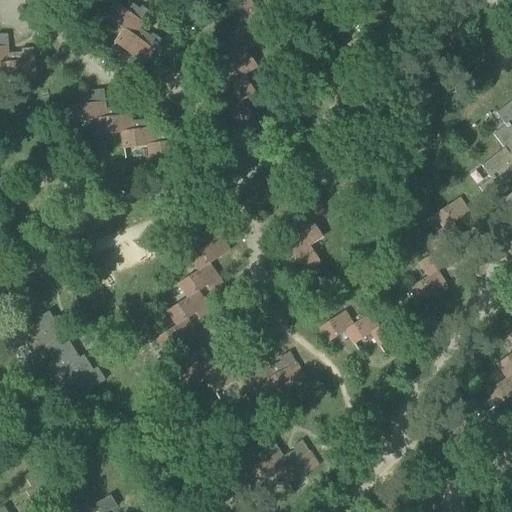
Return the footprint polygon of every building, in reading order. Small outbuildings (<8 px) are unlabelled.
[(232,0),(231,1),(242,18),(248,25),(261,17),(250,0),(232,0)] [(381,5),(389,0),(365,0),(372,10),(373,11),(381,5)] [(105,17),(125,31),(135,37),(141,30),(152,14),(142,7),(140,9),(129,2),(124,9),(115,3),(105,17)] [(372,10),(356,21),(365,34),(365,35),(373,29),(384,22),(387,26),(393,22),(381,5),(373,11),(372,10)] [(232,32),(240,43),(246,51),(259,42),(248,25),(242,18),(225,29),(228,34),(232,32)] [(365,34),(348,45),(357,58),(358,59),(382,42),(373,29),(365,35),(365,34)] [(135,37),(125,31),(115,44),(144,66),(162,41),(153,34),(150,37),(141,30),(135,37)] [(0,65),(10,64),(9,54),(8,35),(0,35),(0,65)] [(227,51),(238,68),(244,76),(257,67),(246,51),(240,43),(227,51)] [(0,65),(0,81),(35,79),(33,49),(21,50),(21,53),(9,54),(10,64),(0,65)] [(238,68),(225,77),(236,93),(242,101),(255,93),(244,76),(238,68)] [(356,78),(330,95),(339,108),(348,103),(365,92),(356,78)] [(80,105),(69,107),(72,124),(96,121),(96,120),(107,119),(106,109),(104,90),(92,91),(92,95),(79,96),(80,105)] [(253,118),(242,101),(236,93),(218,105),(221,109),(225,106),(239,127),(253,118)] [(493,135),(504,149),(509,155),(511,152),(511,101),(496,114),(506,126),(493,135)] [(107,119),(96,120),(96,121),(98,136),(122,133),(133,131),(132,122),(133,122),(130,103),(118,104),(118,108),(106,109),(107,119)] [(348,103),(339,108),(322,119),(331,132),(339,126),(340,127),(351,120),(353,124),(359,120),(348,103)] [(133,131),(122,133),(124,149),(148,146),(148,145),(159,144),(158,135),(159,135),(156,115),(144,117),(145,120),(133,122),(132,122),(133,131)] [(331,132),(314,142),(322,156),(323,156),(348,140),(340,127),(339,126),(331,132)] [(159,144),(148,145),(148,146),(150,162),(186,158),(182,128),(170,130),(171,133),(159,135),(158,135),(159,144)] [(491,178),(479,188),(494,208),(506,199),(503,195),(511,188),(511,152),(509,155),(504,149),(482,166),(491,178)] [(305,213),(312,221),(325,212),(308,187),(294,196),(305,213)] [(460,199),(435,216),(443,229),(444,229),(452,223),(453,224),(469,213),(460,199)] [(323,237),(312,221),(305,213),(288,224),(292,230),(296,227),(303,238),(309,246),(310,246),(323,237)] [(443,229),(427,240),(436,253),(444,247),(445,248),(457,240),(460,244),(464,241),(453,224),(452,223),(444,229),(443,229)] [(209,265),(210,265),(230,252),(213,227),(203,233),(205,236),(194,243),(199,251),(190,257),(199,271),(199,272),(209,265)] [(303,238),(290,247),(306,272),(307,271),(321,262),(310,246),(309,246),(303,238)] [(428,277),(437,272),(454,261),(444,247),(436,253),(419,264),(428,277)] [(199,271),(179,285),(188,298),(188,299),(198,292),(208,286),(212,291),(222,284),(210,265),(209,265),(199,272),(199,271)] [(428,277),(412,288),(421,301),(421,302),(442,288),(445,292),(449,289),(437,272),(428,277)] [(188,298),(168,312),(178,325),(178,326),(187,320),(197,313),(201,319),(211,312),(198,292),(188,299),(188,298)] [(12,323),(0,331),(0,332),(7,344),(13,353),(26,345),(34,358),(46,350),(59,342),(55,336),(67,329),(59,316),(54,319),(49,312),(32,323),(29,318),(15,328),(12,323)] [(345,312),(320,329),(329,343),(345,332),(354,326),(345,312)] [(354,345),(371,334),(379,328),(371,315),(364,319),(361,315),(356,319),(358,323),(354,326),(345,332),(354,345)] [(379,328),(371,334),(379,347),(405,331),(396,317),(379,328)] [(178,325),(157,339),(166,354),(186,341),(189,346),(200,339),(187,320),(178,326),(178,325)] [(76,381),(84,394),(105,381),(98,369),(93,371),(84,356),(79,358),(69,342),(62,347),(59,342),(46,350),(53,361),(47,365),(63,390),(76,381)] [(177,377),(186,391),(207,379),(217,373),(212,365),(203,348),(192,354),(194,357),(182,363),(187,371),(177,377)] [(207,379),(215,393),(236,381),(246,374),(241,366),(232,349),(221,356),(223,358),(212,365),(217,373),(207,379)] [(244,395),(265,383),(265,382),(275,376),(270,368),(261,351),(250,357),(252,360),(241,366),(246,374),(236,381),(244,395)] [(265,382),(265,383),(273,397),(305,379),(290,353),(279,359),(281,362),(270,368),(275,376),(265,382)] [(511,354),(497,365),(507,379),(511,375),(511,354)] [(506,379),(486,392),(496,407),(511,396),(511,375),(507,379),(506,379)] [(479,442),(469,449),(470,450),(479,463),(499,449),(508,442),(502,434),(503,433),(492,418),(482,425),(484,427),(474,434),(473,435),(479,442)] [(449,443),(440,449),(450,464),(450,463),(470,450),(469,449),(479,442),(473,435),(474,434),(463,419),(452,426),(454,428),(444,435),(449,443)] [(508,442),(499,449),(508,463),(511,459),(511,422),(511,424),(511,425),(511,427),(502,434),(508,442)] [(230,466),(221,472),(231,488),(232,487),(251,475),(251,474),(261,467),(255,458),(244,441),(234,448),(236,451),(225,458),(230,466)] [(289,467),(280,473),(280,474),(289,487),(319,467),(302,441),(292,448),(294,451),(283,458),(289,467)] [(261,467),(251,474),(251,475),(260,488),(280,474),(280,473),(289,467),(283,458),(284,458),(273,442),(263,448),(265,451),(255,458),(261,467)] [(31,510),(32,511),(57,511),(63,508),(64,510),(71,506),(65,496),(61,498),(58,494),(71,486),(63,473),(46,483),(44,484),(36,470),(24,477),(31,489),(26,493),(35,508),(31,510)] [(403,488),(377,505),(381,511),(411,511),(414,510),(407,500),(410,498),(403,488)] [(109,511),(117,507),(110,496),(98,503),(95,498),(80,507),(77,502),(71,506),(64,510),(65,511),(109,511)] [(411,511),(434,511),(437,509),(430,499),(414,510),(411,511)]
